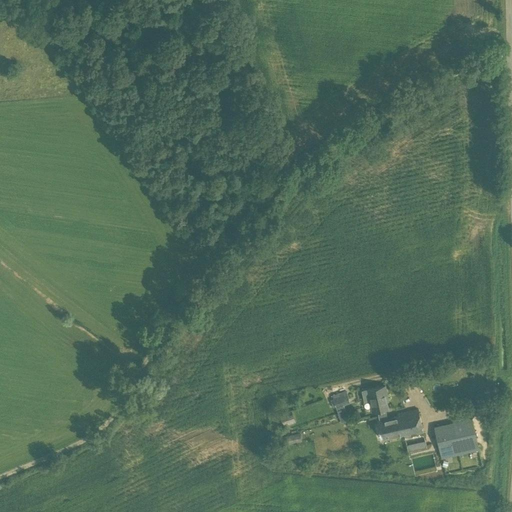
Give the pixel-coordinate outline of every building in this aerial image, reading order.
[(386,386),(363,391),(365,401),(370,400),(372,412),(377,411),(384,439),(404,435),(408,451),(427,447),(418,408),(397,413),(397,415),(388,417),(386,410),(389,409),(388,401),(389,401),(386,386)] [(337,408),(351,403),(347,392),(333,397),(337,408)] [(284,426),(296,422),(292,411),(280,415),(284,426)] [(441,457),(478,449),(471,418),(435,426),(436,430),(437,439),(441,457)] [(284,445),(302,442),(300,433),(282,437),(284,445)]
